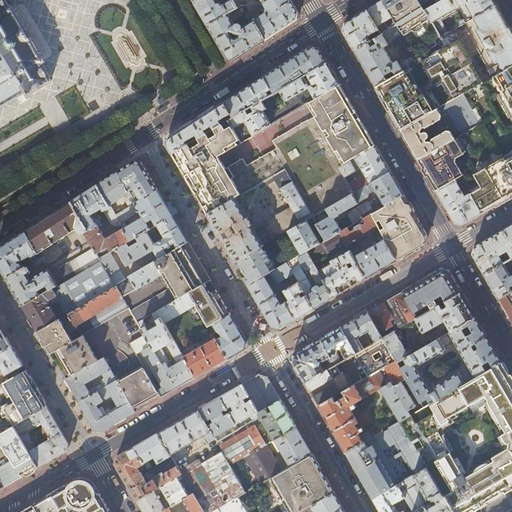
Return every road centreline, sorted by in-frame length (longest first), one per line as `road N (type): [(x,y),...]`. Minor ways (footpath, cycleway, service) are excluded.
road 1 (residential): [(450,246),(321,23)]
road 2 (residential): [(143,136),(269,351)]
road 3 (residential): [(321,23),(143,136)]
road 4 (residential): [(269,351),(450,246)]
road 5 (residential): [(90,454),(269,351)]
road 6 (residential): [(269,351),(363,511)]
road 7 (residential): [(90,454),(0,293)]
road 8 (residential): [(143,136),(0,230)]
road 9 (unclassified): [(511,352),(450,246)]
